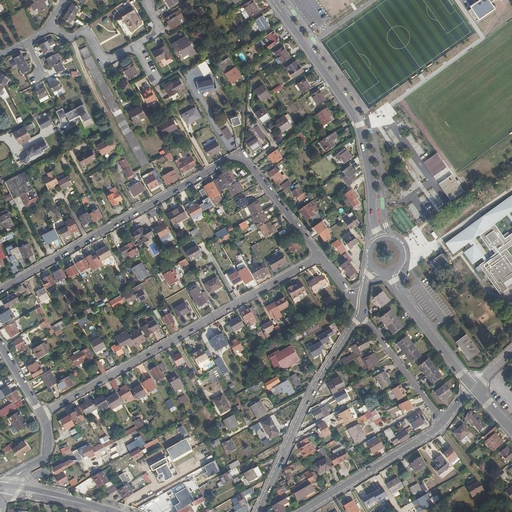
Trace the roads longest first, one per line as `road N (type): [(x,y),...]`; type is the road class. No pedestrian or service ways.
road 1 (residential): [(319,257),(238,159),(0,290)]
road 2 (residential): [(41,414),(319,257)]
road 3 (residential): [(381,239),(358,123),(272,0)]
road 4 (residential): [(359,315),(315,386),(258,511)]
road 5 (residential): [(300,511),(444,420)]
road 6 (track): [(70,36),(137,168)]
road 7 (residential): [(389,271),(471,385)]
road 8 (residential): [(359,315),(444,420)]
